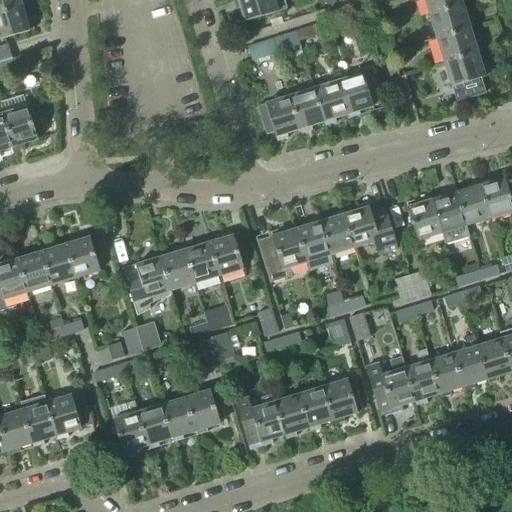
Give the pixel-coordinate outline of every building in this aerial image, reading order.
[(0,0),(0,15),(22,9),(26,7),(24,0),(0,0)] [(235,0),(233,1),(236,12),(240,10),(245,24),(277,14),(287,11),(283,0),(235,0)] [(321,0),(321,1),(332,9),(337,0),(321,0)] [(424,0),(430,17),(464,6),(468,5),(466,0),(424,0)] [(430,17),(437,41),(471,30),(476,29),(472,18),(468,19),(464,6),(430,17)] [(22,9),(0,15),(0,41),(34,31),(30,20),(26,21),(22,9)] [(361,13),(347,17),(355,40),(355,41),(368,36),(361,13)] [(371,15),(378,33),(385,31),(379,13),(371,15)] [(319,26),(296,34),(299,43),(322,35),(319,26)] [(437,41),(444,65),(479,55),(483,53),(480,42),(475,43),(471,30),(437,41)] [(296,35),(272,43),(276,56),(300,49),(296,35)] [(379,40),(384,57),(392,55),(387,38),(379,40)] [(271,42),(249,49),(253,63),(276,57),(274,51),(271,42)] [(0,64),(12,61),(8,47),(0,49),(0,64)] [(390,75),(392,82),(400,80),(398,72),(392,55),(384,57),(390,75)] [(444,65),(452,89),(456,88),(460,102),(485,95),(481,81),(486,79),(490,78),(486,66),(482,67),(479,55),(444,65)] [(0,64),(0,80),(17,75),(12,61),(0,64)] [(373,109),(373,107),(385,103),(373,67),(355,72),(357,77),(338,83),(348,117),(349,120),(361,117),(360,113),(373,109)] [(400,80),(392,82),(399,106),(413,102),(406,78),(400,80)] [(335,121),(348,117),(338,83),(314,91),(325,125),(326,128),(336,125),(335,121)] [(289,99),(300,132),(301,136),(312,133),(311,129),(325,125),(314,91),(289,99)] [(289,99),(257,109),(267,138),(274,135),(277,144),(289,140),(288,136),(300,132),(289,99)] [(0,109),(2,116),(12,149),(13,154),(26,150),(24,145),(37,141),(27,108),(24,109),(21,100),(0,105),(0,109)] [(0,153),(12,149),(2,116),(0,116),(0,157),(1,157),(0,155),(0,153)] [(511,216),(511,203),(504,177),(494,180),(495,184),(481,188),(491,222),(511,216)] [(491,222),(481,188),(480,183),(469,186),(471,191),(457,195),(467,229),(491,222)] [(446,199),(433,202),(443,237),(446,246),(470,239),(467,229),(457,195),(456,191),(445,194),(446,199)] [(443,237),(433,202),(432,198),(421,201),(421,206),(407,210),(418,244),(443,237)] [(374,244),(378,257),(397,251),(386,215),(372,219),(368,205),(356,208),(358,213),(345,217),(355,250),(374,244)] [(355,250),(345,217),(343,212),(332,216),(333,220),(320,224),(330,257),(355,250)] [(310,227),(298,231),(310,273),(333,266),(330,257),(320,224),(319,220),(309,223),(310,227)] [(270,284),(292,277),(290,270),(306,265),(295,227),(285,230),(287,234),(257,243),(270,284)] [(223,241),(209,245),(219,278),(243,271),(232,233),(221,237),(223,241)] [(66,247),(76,280),(101,272),(90,235),(79,239),(80,243),(66,247)] [(198,247),(184,252),(194,286),(219,278),(209,245),(208,241),(197,245),(198,247)] [(56,250),(42,254),(52,287),(76,280),(66,247),(65,243),(55,246),(56,250)] [(162,259),(172,294),(172,292),(194,286),(184,252),(183,248),(173,251),(174,255),(162,259)] [(31,258),(17,262),(27,294),(52,287),(42,254),(41,250),(30,253),(31,258)] [(150,259),(151,262),(123,270),(137,317),(139,317),(150,310),(148,307),(172,294),(162,259),(160,255),(150,259)] [(511,255),(501,259),(506,274),(511,271),(511,255)] [(7,265),(0,266),(0,312),(16,309),(13,299),(27,294),(17,262),(16,258),(6,261),(7,265)] [(496,266),(479,272),(482,281),(500,276),(496,266)] [(482,281),(479,272),(461,277),(464,287),(482,281)] [(423,273),(409,277),(416,302),(431,297),(423,273)] [(416,302),(409,277),(395,281),(402,306),(416,302)] [(454,282),(442,286),(443,291),(456,287),(454,282)] [(479,289),(461,294),(464,304),(481,298),(479,289)] [(464,304),(461,294),(444,299),(447,309),(464,304)] [(362,298),(344,304),(348,313),(365,308),(362,298)] [(348,313),(344,304),(327,309),(330,319),(348,313)] [(430,304),(413,309),(416,318),(433,313),(430,304)] [(416,318),(413,309),(396,314),(399,323),(416,318)] [(257,315),(258,318),(266,340),(279,336),(272,310),(257,315)] [(290,315),(281,318),(285,332),(294,329),(290,315)] [(349,319),(356,344),(371,339),(364,315),(349,319)] [(224,318),(206,323),(209,333),(226,327),(224,318)] [(49,342),(66,337),(62,321),(48,325),(50,333),(46,334),(49,342)] [(343,321),(328,326),(335,350),(351,345),(343,321)] [(64,327),(67,337),(84,332),(83,331),(81,322),(64,327)] [(209,333),(206,323),(189,329),(192,338),(209,333)] [(150,325),(136,329),(143,353),(157,349),(150,325)] [(143,353),(136,329),(121,334),(128,357),(143,353)] [(511,330),(500,334),(502,341),(511,374),(511,330)] [(234,333),(212,339),(219,363),(235,358),(230,344),(237,342),(234,333)] [(298,335),(281,340),(284,349),(301,344),(298,335)] [(454,356),(464,390),(465,394),(476,391),(475,387),(488,383),(474,336),(465,338),(468,352),(454,356)] [(511,374),(502,341),(479,349),(474,336),(488,383),(489,387),(500,384),(498,380),(511,375),(511,374)] [(219,363),(212,339),(197,344),(204,367),(219,363)] [(284,349),(281,340),(265,345),(268,354),(284,349)] [(120,344),(107,348),(111,362),(124,358),(120,344)] [(31,354),(34,363),(51,358),(49,349),(31,354)] [(420,366),(406,371),(416,405),(418,409),(429,406),(427,401),(440,398),(429,363),(430,363),(426,350),(416,353),(420,366)] [(158,355),(147,359),(149,368),(161,365),(158,355)] [(26,356),(8,362),(10,370),(28,365),(26,356)] [(429,363),(440,398),(441,402),(452,399),(450,394),(464,390),(454,356),(430,363),(429,363)] [(138,361),(124,366),(126,375),(149,368),(147,359),(138,361)] [(416,405),(406,371),(405,371),(402,360),(390,364),(393,375),(382,378),(379,367),(366,371),(379,415),(381,415),(380,412),(390,409),(391,412),(392,416),(404,412),(403,409),(416,405)] [(0,373),(10,370),(8,362),(0,363),(0,373)] [(92,375),(95,384),(126,375),(124,366),(92,375)] [(324,389),(335,423),(336,427),(346,424),(345,420),(358,415),(348,382),(324,389)] [(335,423),(324,389),(300,397),(311,430),(312,434),(322,431),(321,427),(335,423)] [(84,393),(71,396),(46,404),(56,437),(57,442),(69,438),(67,434),(81,429),(93,426),(84,393)] [(186,401),(196,433),(198,438),(209,435),(207,430),(221,426),(211,393),(186,401)] [(286,438),(275,404),(273,397),(262,400),(264,408),(252,411),(249,400),(236,404),(249,446),(250,445),(249,441),(259,438),(263,449),(274,446),(272,442),(286,438)] [(311,430),(300,397),(275,404),(286,438),(287,442),(298,439),(297,434),(311,430)] [(186,401),(162,408),(172,441),(173,445),(184,442),(183,437),(196,433),(186,401)] [(148,448),(138,415),(134,402),(125,405),(129,418),(113,423),(124,460),(135,456),(134,452),(148,448)] [(22,411),(32,445),(33,449),(44,445),(43,441),(56,437),(46,404),(22,411)] [(162,408),(138,415),(148,448),(149,452),(160,449),(158,445),(172,441),(162,408)] [(0,417),(0,426),(7,452),(9,456),(20,453),(19,449),(32,445),(22,411),(0,417)]
